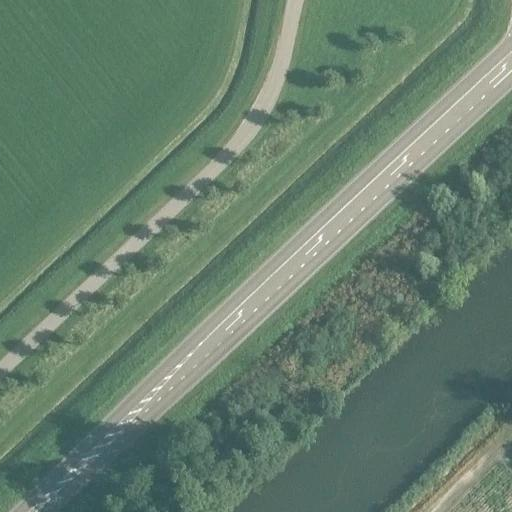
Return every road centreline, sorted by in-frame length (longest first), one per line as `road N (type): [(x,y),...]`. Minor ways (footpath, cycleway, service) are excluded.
road 1 (trunk): [(35,511),(511,62)]
road 2 (unclassified): [(0,367),(264,115),(283,71),(293,0)]
